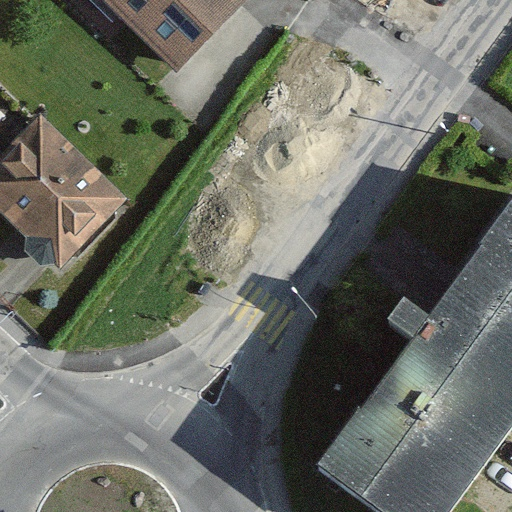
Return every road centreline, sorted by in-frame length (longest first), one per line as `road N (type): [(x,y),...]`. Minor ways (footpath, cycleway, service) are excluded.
road 1 (residential): [(160,433),(202,402),(498,0)]
road 2 (unclassified): [(160,433),(91,422),(28,451)]
